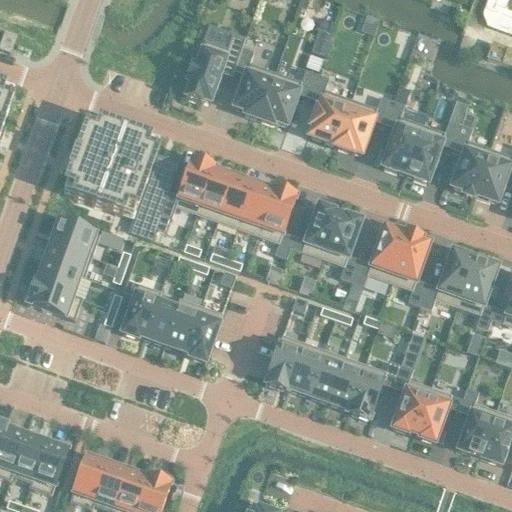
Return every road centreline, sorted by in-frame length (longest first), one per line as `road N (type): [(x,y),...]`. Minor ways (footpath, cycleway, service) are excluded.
road 1 (residential): [(511,250),(56,88)]
road 2 (residential): [(225,398),(511,501)]
road 3 (residential): [(0,319),(225,398)]
road 4 (residential): [(0,395),(199,465)]
road 5 (residential): [(56,88),(0,248)]
